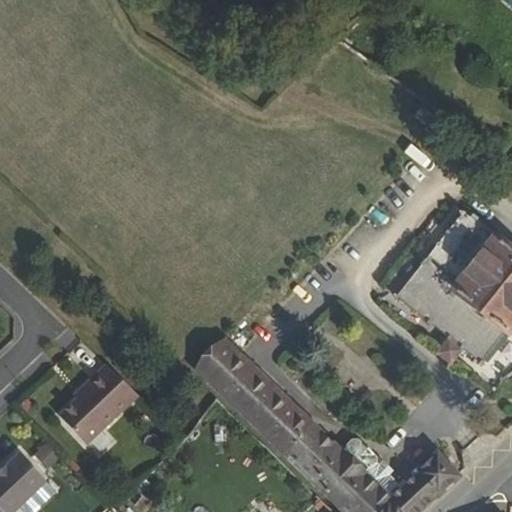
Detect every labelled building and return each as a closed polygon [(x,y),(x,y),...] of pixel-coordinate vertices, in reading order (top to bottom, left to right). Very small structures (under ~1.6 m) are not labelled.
[(478,364),(511,321),(511,249),(463,209),(391,293),(478,364)] [(203,383),(324,498),(339,511),(415,511),(458,471),(438,450),(416,472),(418,475),(401,490),(385,473),(388,469),(378,460),(374,463),(372,462),(372,456),(353,438),(347,438),(335,451),(229,356),(203,383)] [(130,397),(100,367),(77,391),(79,394),(70,402),(53,419),(82,447),(130,397)] [(79,394),(77,391),(68,399),(70,402),(79,394)] [(18,456),(0,473),(0,511),(20,511),(47,487),(18,456)] [(37,511),(55,495),(47,487),(20,511),(37,511)] [(319,510),(326,504),(320,499),(314,505),(319,510)]
